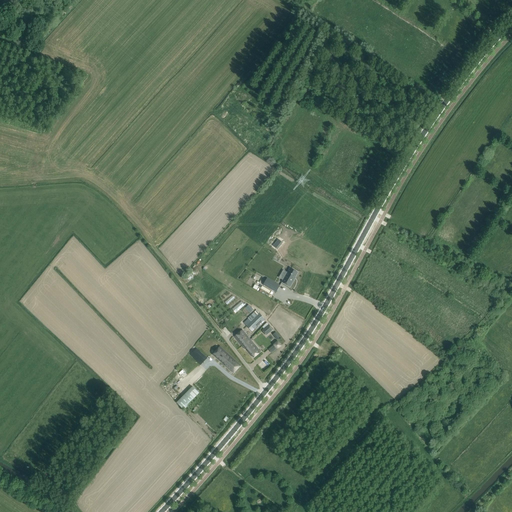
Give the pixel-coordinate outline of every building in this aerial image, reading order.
[(283,280),(282,282),(290,287),(294,279),(294,278),(298,272),(290,268),(287,272),(287,273),(285,277),(285,276),(283,280)] [(186,275),(189,279),(196,273),(192,269),(186,275)] [(267,279),(263,285),(276,292),(280,287),(267,279)] [(235,313),(245,305),(241,301),(232,309),(235,313)] [(248,323),(246,325),(252,331),(254,329),(265,319),(259,313),(248,323)] [(273,330),(269,324),(262,330),(266,335),(273,330)] [(261,352),(253,342),(242,329),(234,336),(245,349),(247,348),(249,350),(248,351),(254,358),(261,352)] [(274,345),(269,349),(272,353),(277,348),(281,345),(278,341),(274,344),(274,345)] [(220,346),(213,354),(234,373),(241,365),(220,346)] [(199,351),(193,357),(194,358),(201,365),(207,358),(199,351)] [(177,402),(176,403),(183,409),(199,393),(193,387),(177,402)]
